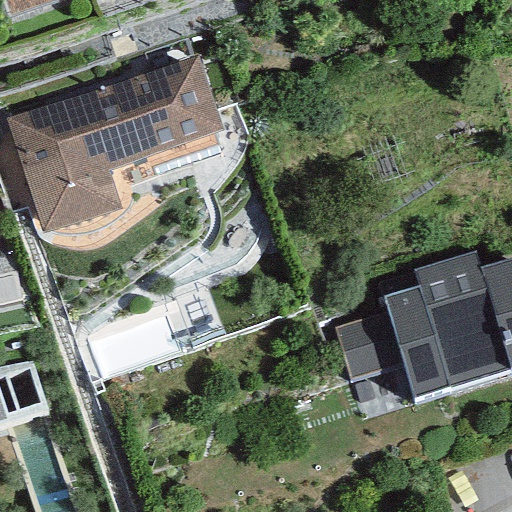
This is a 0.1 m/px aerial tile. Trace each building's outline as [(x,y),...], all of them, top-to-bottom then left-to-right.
[(2,0),(11,24),(85,0),(2,0)] [(196,65),(5,126),(43,244),(123,218),(111,181),(222,146),(196,65)] [(420,297),(382,308),(385,318),(402,370),(414,410),(511,381),(511,269),(479,279),(474,262),(415,279),(420,297)] [(352,386),(402,370),(385,318),(334,333),(352,386)] [(0,439),(12,437),(10,431),(47,419),(31,370),(0,375),(0,439)]
